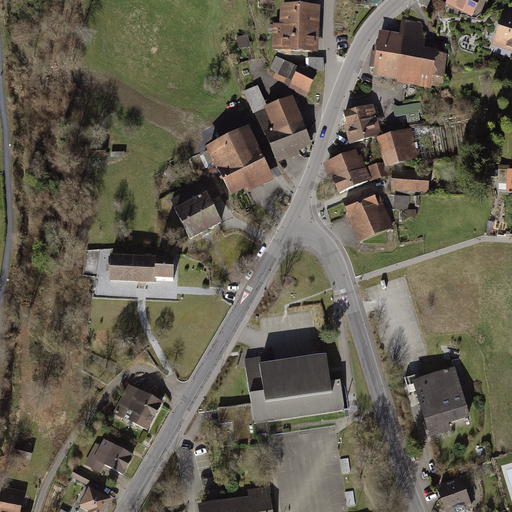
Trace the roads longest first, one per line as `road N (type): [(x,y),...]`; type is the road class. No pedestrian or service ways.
road 1 (tertiary): [(299,228),(336,260),(417,511)]
road 2 (residential): [(36,511),(88,417),(130,371),(149,370),(188,398)]
road 3 (tertiary): [(188,398),(272,255),(299,228)]
road 4 (tertiary): [(299,228),(343,84)]
road 5 (tertiary): [(124,511),(188,398)]
